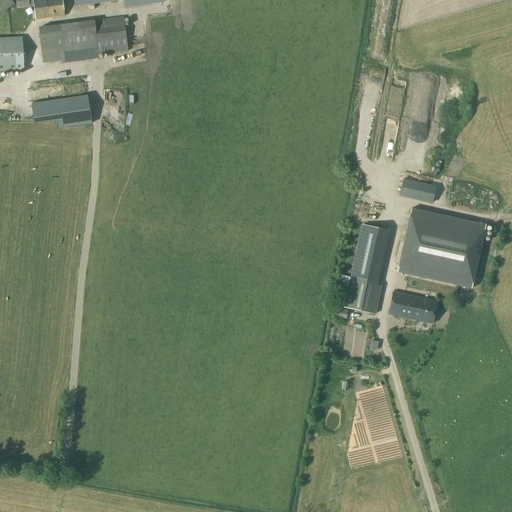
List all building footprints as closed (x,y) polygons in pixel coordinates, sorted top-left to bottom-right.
[(0,8),(3,12),(14,4),(11,0),(5,0),(0,3),(0,8)] [(61,0),(32,0),(35,19),(64,16),(61,0)] [(43,62),(48,62),(98,55),(98,54),(128,50),(123,17),(94,21),(39,28),(43,62)] [(0,72),(24,72),(23,55),(22,37),(0,38),(0,72)] [(436,153),(426,153),(425,163),(436,163),(436,153)] [(403,179),(400,196),(432,204),(436,187),(403,179)] [(474,234),(476,224),(411,209),(404,241),(398,272),(472,287),(481,248),(483,236),(474,234)] [(386,231),(362,225),(344,307),(375,315),(382,286),(374,284),(386,231)] [(432,324),(437,302),(393,292),(388,314),(432,324)] [(348,310),(335,307),(333,316),(346,319),(348,310)]
